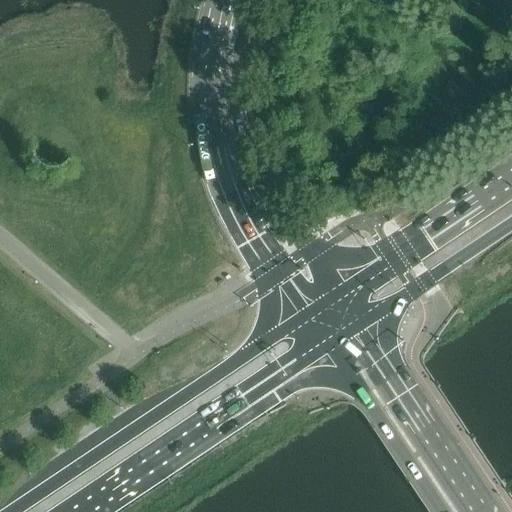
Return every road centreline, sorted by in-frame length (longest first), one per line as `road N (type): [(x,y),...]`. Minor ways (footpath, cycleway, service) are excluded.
road 1 (secondary): [(307,316),(15,511)]
road 2 (secondary): [(225,0),(207,69),(216,153),(233,208),(307,316)]
road 3 (secondary): [(338,295),(272,211),(243,158),(234,82),(253,0)]
road 4 (secondary): [(91,511),(330,351)]
road 5 (tertiary): [(483,511),(360,330)]
road 6 (secondary): [(511,182),(338,295)]
road 7 (tertiary): [(330,351),(445,511)]
road 8 (secondary): [(360,330),(511,226)]
